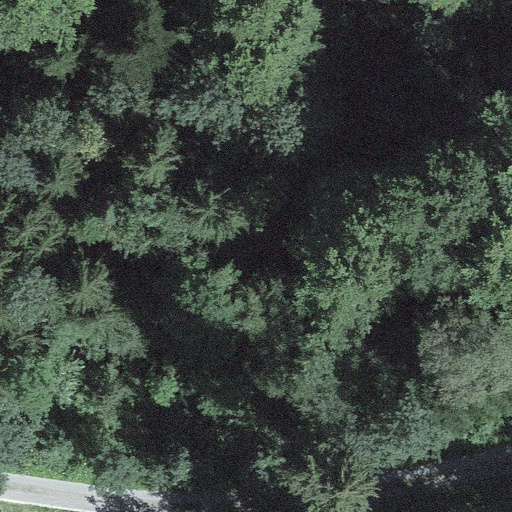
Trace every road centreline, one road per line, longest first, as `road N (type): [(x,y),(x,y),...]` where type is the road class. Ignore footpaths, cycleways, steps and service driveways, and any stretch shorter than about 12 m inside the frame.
road 1 (track): [(186,511),(511,457)]
road 2 (track): [(0,490),(170,511)]
